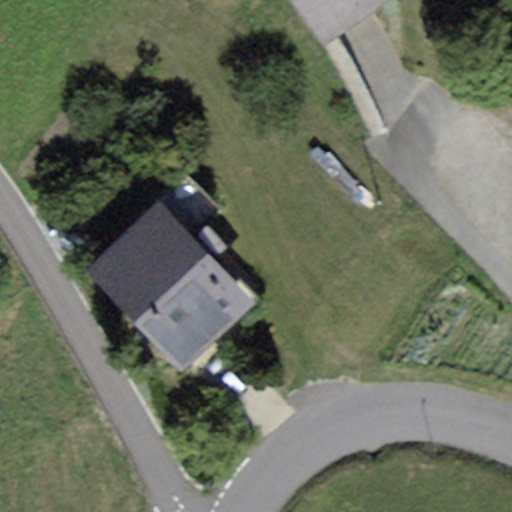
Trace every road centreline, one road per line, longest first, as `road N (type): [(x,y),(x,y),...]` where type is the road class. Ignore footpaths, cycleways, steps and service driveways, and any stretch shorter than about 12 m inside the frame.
road 1 (residential): [(186,511),(0,193)]
road 2 (residential): [(511,432),(373,419),(280,464),(252,511)]
